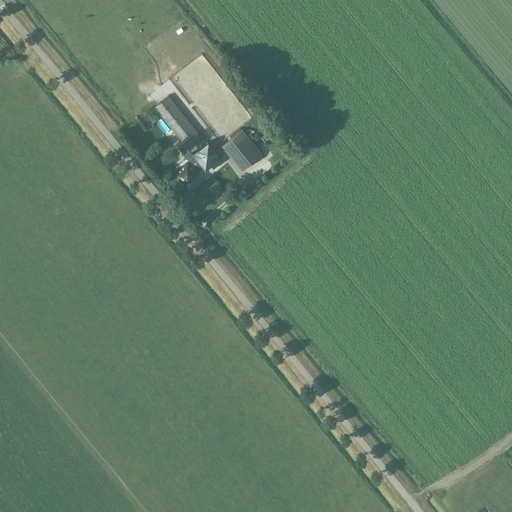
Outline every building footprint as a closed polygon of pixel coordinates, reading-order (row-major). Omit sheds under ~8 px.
[(154,122),(183,157),(205,139),(168,94),(139,118),(147,128),(154,122)] [(150,131),(159,143),(164,139),(154,127),(150,131)] [(242,129),(222,145),(242,171),(262,154),(242,129)] [(173,172),(184,186),(199,173),(196,168),(201,164),(205,170),(211,166),(213,168),(222,161),(215,152),(217,151),(209,141),(198,149),(199,150),(193,154),(193,155),(189,159),(187,157),(177,166),(178,167),(173,172)] [(193,207),(196,213),(202,210),(200,204),(193,207)]
